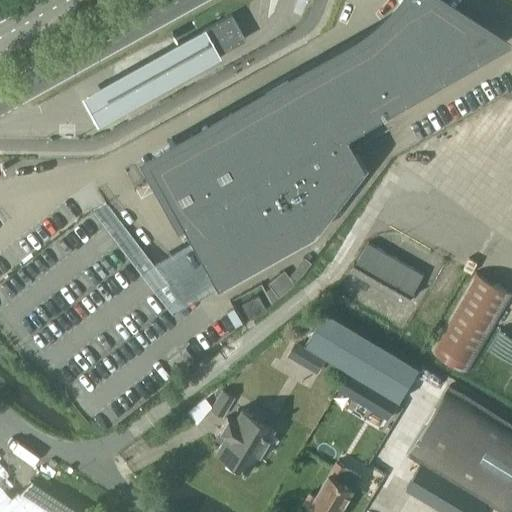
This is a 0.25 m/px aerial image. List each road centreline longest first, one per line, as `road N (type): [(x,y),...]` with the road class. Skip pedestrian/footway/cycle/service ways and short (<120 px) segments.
road 1 (secondary): [(0,102),(185,0)]
road 2 (residential): [(0,416),(148,511)]
